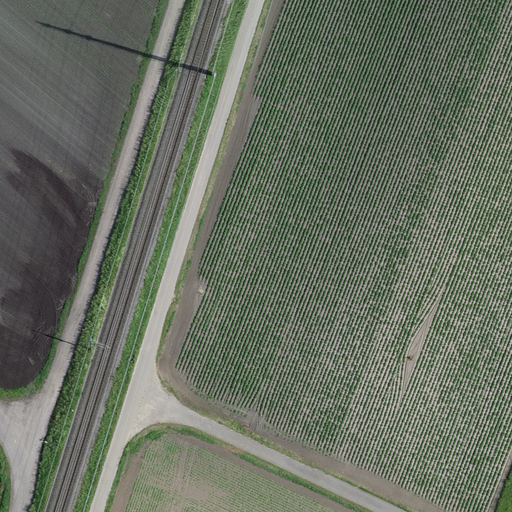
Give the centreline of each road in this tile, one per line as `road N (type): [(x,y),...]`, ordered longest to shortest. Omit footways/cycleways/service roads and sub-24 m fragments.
road 1 (unclassified): [(250,0),(94,511)]
road 2 (track): [(31,447),(162,0)]
road 3 (track): [(390,511),(132,388)]
